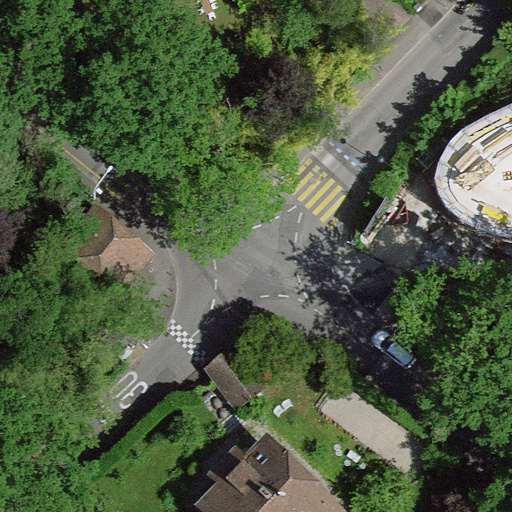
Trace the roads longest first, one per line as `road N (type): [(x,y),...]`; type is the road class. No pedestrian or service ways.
road 1 (residential): [(0,511),(254,261)]
road 2 (residential): [(254,261),(496,0)]
road 3 (tertiary): [(254,261),(511,462)]
road 4 (tertiary): [(0,67),(254,261)]
